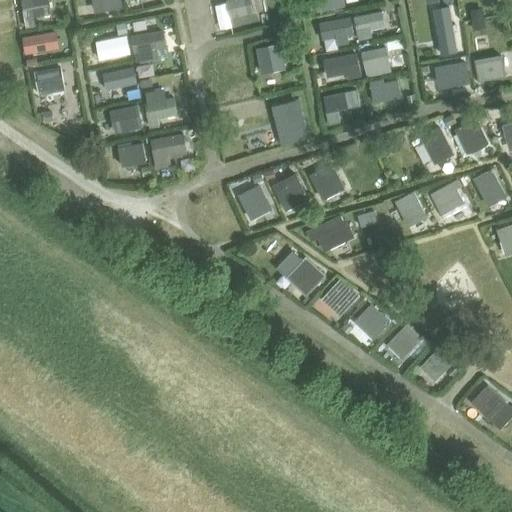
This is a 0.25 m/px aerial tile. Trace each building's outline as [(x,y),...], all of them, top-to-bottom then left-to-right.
[(22,0),(26,27),(35,25),(34,15),(50,12),(48,0),(22,0)] [(119,0),(94,0),(96,9),(121,4),(119,0)] [(243,0),(228,0),(227,0),(232,18),(247,14),(243,0)] [(344,4),(342,0),(316,0),(319,10),(344,4)] [(483,9),(472,11),(475,29),(486,28),(483,9)] [(372,36),(370,30),(385,27),(381,11),(354,16),(359,38),(372,36)] [(335,36),(336,44),(349,41),(347,34),(353,33),(350,17),(320,23),(323,38),(335,36)] [(146,20),(133,22),(135,31),(147,29),(146,20)] [(126,23),(117,25),(119,34),(128,32),(126,23)] [(497,38),(495,26),(486,28),(475,29),(470,30),(474,49),(484,48),(483,40),(497,38)] [(430,32),(433,49),(460,44),(456,28),(430,32)] [(158,48),(165,46),(162,31),(132,37),(135,52),(139,52),(142,63),(161,59),(158,48)] [(26,53),(57,47),(54,32),(23,38),(26,53)] [(101,58),(129,52),(126,36),(97,41),(101,58)] [(262,72),(285,67),(281,45),(258,50),(262,72)] [(391,71),(386,47),(362,52),(367,76),(391,71)] [(360,75),(356,54),(326,60),(329,76),(348,72),(349,78),(360,75)] [(505,76),(501,55),(475,60),(478,81),(505,76)] [(37,58),(27,60),(28,66),(38,65),(37,58)] [(243,79),(239,58),(218,62),(222,83),(243,79)] [(469,81),(466,61),(436,67),(439,87),(469,81)] [(39,93),(65,89),(61,67),(36,71),(39,93)] [(106,90),(137,83),(134,67),(103,73),(106,90)] [(152,78),(141,80),(142,88),(153,86),(152,78)] [(383,83),(383,79),(370,82),(373,101),(401,96),(397,80),(383,83)] [(139,87),(127,90),(130,99),(141,97),(139,87)] [(253,107),(250,87),(222,92),(226,112),(253,107)] [(158,117),(177,114),(174,97),(168,98),(166,89),(146,93),(148,102),(146,103),(151,126),(159,125),(158,117)] [(360,104),(356,90),(323,97),(329,125),(340,123),(337,109),(360,104)] [(415,93),(407,95),(409,104),(417,102),(415,93)] [(116,131),(141,125),(137,106),(112,111),(116,131)] [(273,132),(306,125),(302,109),(270,116),(273,132)] [(52,110),(43,112),(45,122),(54,120),(52,110)] [(452,115),(444,119),(448,126),(456,123),(452,115)] [(466,152),(470,150),(488,141),(477,118),(455,129),(466,152)] [(236,143),(262,137),(258,119),(232,125),(236,143)] [(434,161),(452,151),(440,127),(421,137),(434,161)] [(168,155),(185,152),(182,133),(152,138),(157,168),(170,166),(168,155)] [(142,143),(131,146),(130,141),(117,144),(122,165),(146,160),(142,143)] [(370,154),(349,165),(359,184),(380,173),(370,154)] [(344,185),(334,165),(311,176),(321,196),(344,185)] [(150,166),(143,168),(144,176),(152,175),(150,166)] [(274,169),(264,171),(266,179),(276,176),(274,169)] [(505,194),(492,170),(474,179),(487,204),(505,194)] [(261,173),(253,175),(255,182),(263,180),(261,173)] [(307,196),(297,174),(274,186),(284,207),(307,196)] [(458,180),(432,194),(440,210),(442,214),(464,203),(461,198),(456,185),(460,183),(458,180)] [(271,207),(260,185),(239,196),(250,218),(271,207)] [(414,192),(407,196),(396,202),(406,224),(426,214),(414,192)] [(234,218),(225,201),(210,208),(208,203),(201,207),(213,229),(234,218)] [(374,210),(366,213),(369,224),(378,222),(374,210)] [(366,213),(358,215),(361,227),(369,224),(366,213)] [(350,236),(341,217),(317,228),(326,247),(350,236)] [(511,252),(511,224),(500,228),(508,254),(511,252)] [(293,252),(275,235),(260,250),(278,267),(293,252)] [(425,310),(469,274),(453,254),(409,292),(425,310)] [(325,275),(306,257),(290,273),(310,291),(325,275)] [(358,295),(340,279),(324,296),(341,313),(358,295)] [(389,321),(371,305),(361,316),(377,333),(389,321)] [(483,316),(472,305),(465,312),(476,323),(483,316)] [(347,323),(342,329),(348,335),(353,329),(347,323)] [(420,340),(406,324),(389,343),(404,357),(420,340)] [(452,363),(441,353),(437,350),(421,365),(437,379),(452,363)] [(507,403),(488,385),(474,400),(493,418),(507,403)]
